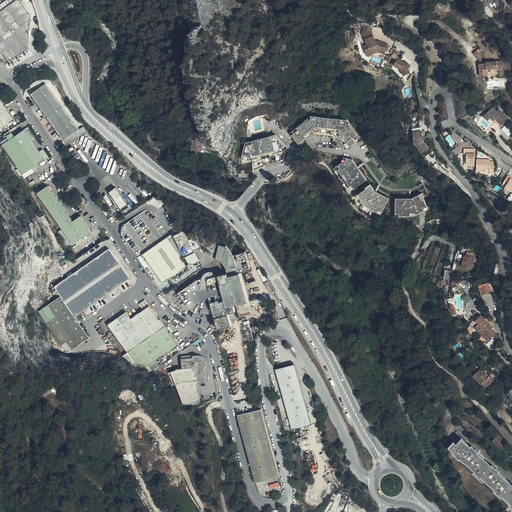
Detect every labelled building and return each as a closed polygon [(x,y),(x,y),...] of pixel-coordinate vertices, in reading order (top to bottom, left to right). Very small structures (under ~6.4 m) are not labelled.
[(0,59),(3,64),(27,47),(28,35),(30,34),(31,30),(29,28),(31,15),(20,0),(13,0),(0,9),(0,59)] [(370,29),(363,27),(361,35),(364,42),(371,38),(369,33),(370,29)] [(371,38),(364,42),(366,47),(374,43),(371,38)] [(374,43),(366,47),(362,48),(367,57),(375,53),(379,54),(381,50),(384,51),(386,46),(376,42),(374,44),(374,43)] [(479,64),(482,64),(481,58),(484,55),(479,49),(474,54),(479,60),(479,64)] [(375,53),(367,57),(368,59),(372,57),(381,60),(384,51),(381,50),(379,54),(375,53)] [(409,67),(408,64),(406,64),(403,63),(397,59),(394,65),(399,68),(402,76),(409,73),(407,68),(409,67)] [(485,63),(482,64),(479,64),(480,76),(488,75),(487,69),(497,69),(498,70),(503,70),(502,61),(486,62),(485,63)] [(79,128),(47,83),(31,94),(64,140),(79,128)] [(0,128),(14,119),(0,98),(0,128)] [(508,119),(501,111),(498,113),(496,111),(492,107),(485,114),(493,122),(494,121),(500,127),(508,119)] [(491,124),(493,122),(485,114),(484,116),(491,124)] [(348,119),(310,115),(309,120),(308,120),(316,130),(317,128),(337,130),(350,122),(348,119)] [(294,133),(291,135),(298,143),(305,137),(306,139),(316,130),(308,120),(307,119),(292,131),(294,133)] [(337,132),(337,135),(347,148),(361,138),(350,122),(337,130),(337,132)] [(511,132),(506,125),(502,128),(509,136),(511,132)] [(42,156),(24,130),(1,145),(22,175),(36,165),(35,162),(42,156)] [(425,142),(424,140),(422,130),(413,132),(415,143),(422,152),(429,147),(428,146),(425,142)] [(246,143),(242,155),(248,157),(249,160),(259,157),(260,160),(275,155),(274,153),(283,150),(282,147),(286,142),(276,134),(246,143)] [(211,151),(213,151),(203,140),(201,135),(195,137),(196,140),(192,141),(193,146),(191,147),(193,152),(202,150),(205,150),(208,150),(211,151)] [(306,139),(305,137),(298,143),(300,145),(307,140),(306,139)] [(474,166),(474,149),(463,149),(463,154),(466,154),(465,166),(474,166)] [(356,160),(346,158),(345,164),(343,163),(339,165),(341,168),(339,169),(342,174),(344,173),(347,179),(345,180),(349,186),(353,184),(354,188),(368,181),(356,160)] [(476,159),(475,170),(488,170),(488,173),(492,173),(493,165),(489,165),(489,160),(476,159)] [(511,179),(510,178),(507,175),(502,183),(505,185),(504,187),(511,192),(511,179)] [(371,185),(359,194),(361,197),(360,198),(365,205),(378,212),(379,210),(382,212),(390,199),(375,190),(371,185)] [(72,220),(49,186),(36,194),(72,245),(91,231),(81,216),(72,220)] [(127,204),(117,188),(110,192),(120,208),(127,204)] [(399,216),(409,216),(409,213),(414,213),(415,216),(424,211),(423,209),(427,207),(424,200),(421,201),(419,196),(411,199),(395,199),(394,214),(399,214),(399,216)] [(206,251),(193,237),(190,239),(186,231),(176,236),(171,236),(151,249),(142,254),(137,258),(148,271),(159,265),(166,277),(187,265),(189,266),(190,266),(192,265),(193,264),(199,260),(196,253),(196,251),(200,249),(203,253),(206,251)] [(245,251),(240,252),(234,254),(231,256),(227,254),(225,257),(228,245),(219,243),(215,256),(215,259),(222,260),(221,263),(225,266),(226,276),(217,278),(221,291),(218,292),(217,292),(215,293),(214,295),(214,298),(214,302),(210,304),(218,330),(225,328),(233,325),(231,320),(247,315),(253,314),(251,304),(249,299),(245,288),(241,274),(252,270),(245,251)] [(231,256),(234,254),(228,245),(225,257),(227,254),(231,256)] [(61,298),(74,317),(130,278),(109,248),(54,287),(61,298)] [(471,268),(473,258),(464,256),(462,266),(471,268)] [(148,271),(151,275),(156,272),(162,282),(189,266),(187,265),(166,277),(159,265),(148,271)] [(491,292),(488,281),(478,284),(481,295),(491,292)] [(49,304),(38,309),(62,349),(70,352),(89,338),(74,317),(61,298),(49,304)] [(150,306),(145,300),(139,304),(143,311),(150,306)] [(128,352),(165,326),(160,319),(159,320),(150,306),(143,311),(131,319),(126,312),(108,325),(113,332),(127,352),(128,352)] [(478,331),(487,322),(480,316),(471,325),(478,331)] [(492,327),(487,322),(478,331),(487,340),(491,336),(492,337),(496,333),(491,328),(492,327)] [(169,332),(165,326),(128,352),(137,365),(149,366),(180,343),(171,331),(169,332)] [(127,352),(113,332),(107,336),(121,357),(127,352)] [(208,380),(206,361),(198,355),(182,358),(183,370),(194,369),(196,381),(198,381),(208,380)] [(476,368),(479,371),(482,368),(493,381),(491,382),(493,383),(495,381),(481,364),(476,368)] [(293,431),(295,431),(311,426),(295,366),(277,371),(285,399),(293,431)] [(482,368),(479,371),(475,374),(485,387),(491,382),(493,381),(482,368)] [(182,383),(196,381),(194,369),(183,370),(177,370),(171,372),(176,385),(182,383)] [(485,387),(475,374),(473,376),(484,389),(485,387)] [(200,400),(198,381),(196,381),(182,383),(176,385),(183,405),(190,405),(200,400)] [(260,409),(237,415),(256,483),(279,477),(260,409)] [(506,442),(499,435),(495,438),(493,440),(500,447),(506,442)] [(499,471),(496,467),(494,469),(491,465),(477,453),(478,451),(475,448),(474,449),(470,446),(461,438),(456,443),(453,441),(448,447),(453,452),(452,453),(456,456),(457,455),(460,458),(474,471),(473,472),(477,475),(478,474),(481,477),(495,489),(494,491),(497,494),(498,493),(502,496),(511,504),(511,502),(511,484),(498,472),(499,471)]
